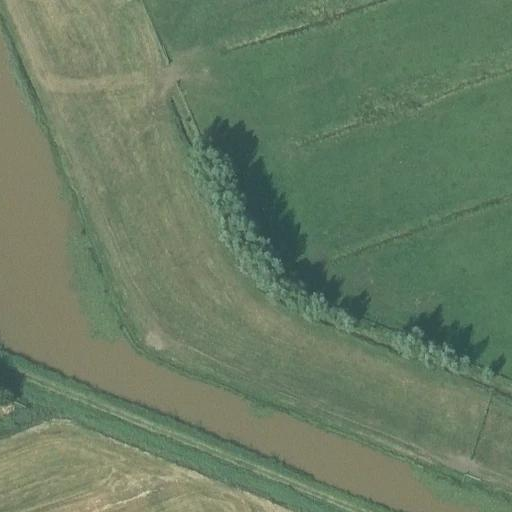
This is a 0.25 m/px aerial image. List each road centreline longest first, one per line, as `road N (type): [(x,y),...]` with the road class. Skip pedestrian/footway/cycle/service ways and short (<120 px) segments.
road 1 (track): [(511,483),(156,335),(56,98)]
road 2 (track): [(357,511),(0,368)]
road 3 (track): [(13,0),(56,98),(104,113),(173,98)]
